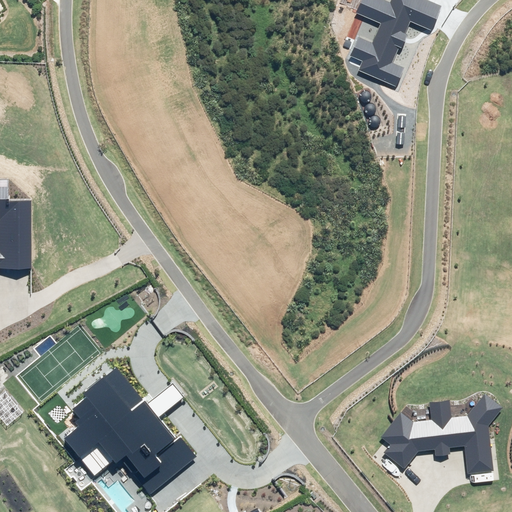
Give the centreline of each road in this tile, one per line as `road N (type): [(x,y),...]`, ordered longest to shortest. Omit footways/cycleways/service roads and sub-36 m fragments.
road 1 (residential): [(294,423),(414,323),(428,278),(442,71),(488,0)]
road 2 (residential): [(294,423),(104,168),(76,94),(67,0)]
